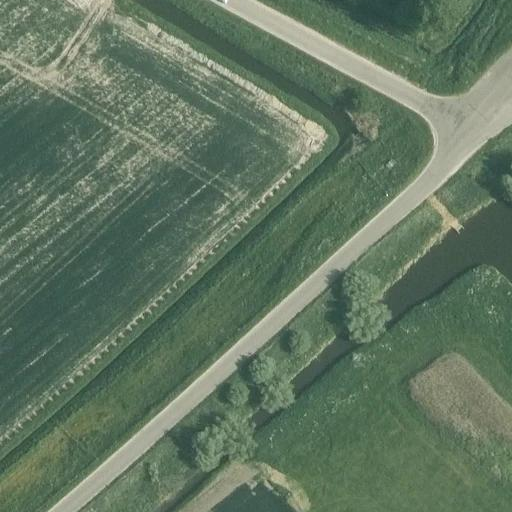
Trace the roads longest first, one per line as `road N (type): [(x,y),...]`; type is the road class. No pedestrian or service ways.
road 1 (unclassified): [(54,511),(470,143)]
road 2 (unclassified): [(470,143),(221,0)]
